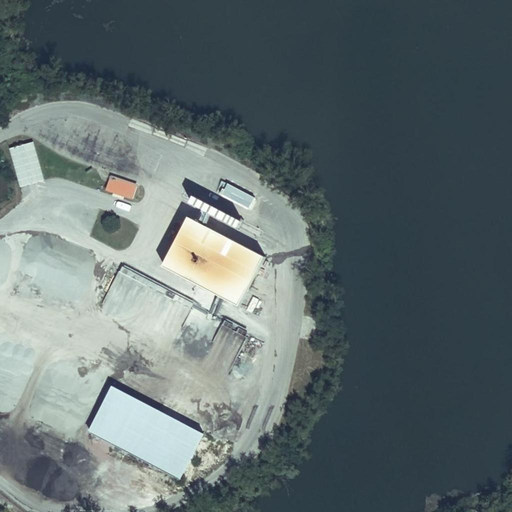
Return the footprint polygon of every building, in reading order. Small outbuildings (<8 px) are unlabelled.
[(36,176),(24,138),(1,145),(13,183),(36,176)] [(230,166),(213,155),(203,173),(220,183),(230,166)] [(129,178),(97,166),(92,178),(124,190),(129,178)] [(210,211),(216,215),(224,202),(205,190),(201,197),(214,204),(210,211)] [(221,214),(261,238),(268,227),(254,219),(257,214),(245,207),(242,212),(227,203),(221,214)] [(183,227),(147,209),(141,220),(177,238),(183,227)] [(254,219),(268,227),(271,222),(257,214),(254,219)] [(242,308),(266,258),(189,220),(165,270),(242,308)] [(184,297),(181,304),(232,330),(235,324),(184,297)] [(90,426),(180,471),(202,425),(112,381),(90,426)] [(98,465),(99,492),(121,492),(120,464),(98,465)]
